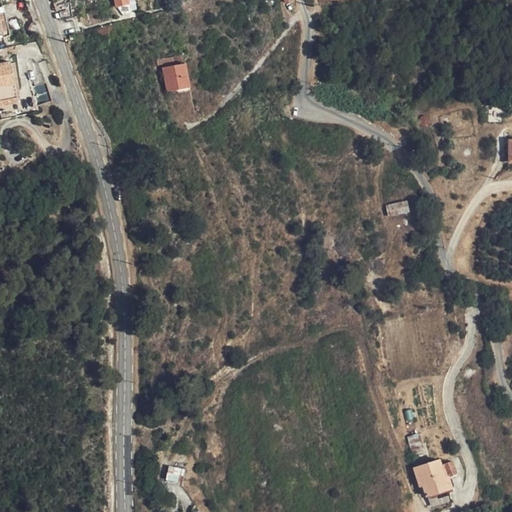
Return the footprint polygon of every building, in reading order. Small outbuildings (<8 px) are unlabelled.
[(60,4),(62,16),(73,14),(71,2),(60,4)] [(5,8),(0,8),(0,18),(4,34),(10,32),(5,8)] [(163,68),(184,64),(182,54),(172,56),(173,57),(158,61),(159,66),(162,65),(163,68)] [(0,107),(13,105),(11,100),(18,98),(10,64),(0,66),(0,107)] [(184,64),(163,68),(168,91),(190,86),(186,65),(184,66),(184,64)] [(32,68),(38,87),(47,84),(44,75),(42,76),(40,66),(32,68)] [(48,84),(47,84),(38,87),(32,89),(38,107),(53,102),(48,84)] [(407,196),(385,200),(389,216),(410,211),(407,196)] [(460,458),(446,463),(450,476),(465,471),(460,458)] [(445,473),(441,460),(415,469),(419,483),(422,483),(427,496),(450,488),(445,473)] [(183,482),(186,469),(171,465),(168,479),(183,482)]
